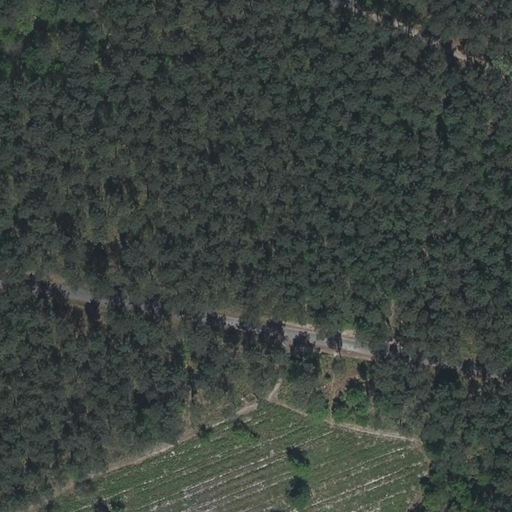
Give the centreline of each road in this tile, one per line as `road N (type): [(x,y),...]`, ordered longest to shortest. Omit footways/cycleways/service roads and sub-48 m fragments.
road 1 (unclassified): [(511,371),(0,276)]
road 2 (track): [(23,511),(278,397),(313,333)]
road 3 (track): [(377,345),(511,99)]
road 4 (track): [(511,75),(349,0)]
